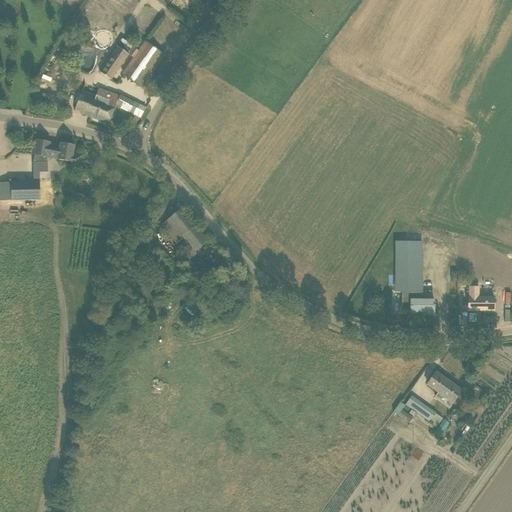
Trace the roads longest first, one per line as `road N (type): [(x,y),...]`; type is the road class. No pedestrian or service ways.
road 1 (unclassified): [(511,327),(388,337),(287,298),(224,245),(133,144)]
road 2 (unclassified): [(133,144),(237,0)]
road 3 (unclassified): [(133,144),(0,116)]
